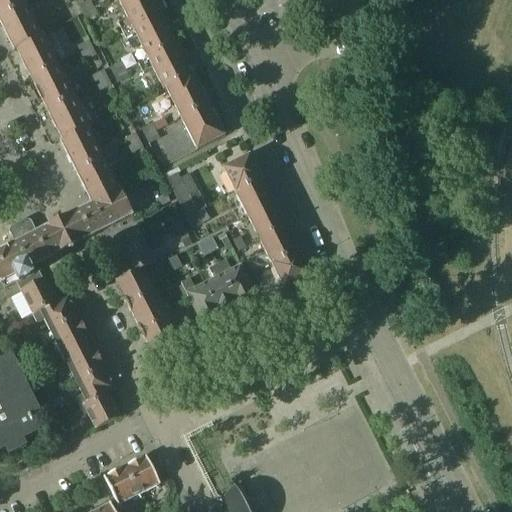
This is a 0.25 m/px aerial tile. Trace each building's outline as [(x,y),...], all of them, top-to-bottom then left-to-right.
[(33,0),(0,17),(0,26),(12,51),(15,50),(14,49),(39,36),(28,13),(37,8),(33,0)] [(0,0),(0,17),(33,0),(0,0)] [(158,16),(150,0),(115,0),(126,20),(116,25),(121,34),(158,16)] [(77,6),(81,14),(92,8),(88,1),(77,6)] [(92,8),(81,14),(84,21),(95,15),(92,8)] [(173,44),(158,16),(121,34),(125,42),(135,37),(145,58),(173,44)] [(14,49),(15,50),(30,81),(58,67),(41,34),(39,36),(14,49)] [(76,47),(80,55),(91,50),(87,42),(76,47)] [(189,76),(188,75),(173,44),(145,58),(146,59),(136,64),(141,73),(150,68),(162,91),(164,90),(164,89),(189,76)] [(91,50),(80,55),(83,62),(94,56),(91,50)] [(108,69),(112,76),(123,70),(119,63),(108,69)] [(58,67),(30,81),(34,89),(45,110),(73,96),(58,67)] [(123,70),(112,76),(116,83),(127,78),(123,70)] [(91,77),(95,85),(106,79),(102,72),(91,77)] [(191,74),(188,75),(189,76),(164,89),(164,90),(179,120),(207,106),(205,100),(205,99),(199,88),(198,88),(191,74)] [(106,79),(95,85),(98,92),(109,86),(106,79)] [(73,96),(45,110),(55,131),(56,131),(61,141),(61,142),(86,129),(87,130),(89,129),(73,96)] [(223,135),(233,132),(223,100),(213,103),(223,135)] [(210,111),(207,106),(179,120),(195,151),(223,137),(216,123),(217,122),(211,111),(210,111)] [(140,130),(143,138),(154,132),(150,125),(140,130)] [(86,129),(61,142),(61,141),(58,142),(74,174),(111,155),(107,146),(97,151),(87,130),(86,129)] [(154,132),(143,138),(147,145),(158,139),(154,132)] [(123,140),(127,147),(137,141),(134,134),(123,140)] [(137,141),(127,147),(130,154),(141,149),(137,141)] [(111,155),(74,174),(89,204),(117,190),(106,168),(116,163),(111,155)] [(221,169),(234,194),(260,180),(247,155),(221,169)] [(176,174),(165,180),(168,187),(179,181),(176,174)] [(272,204),(260,180),(234,194),(246,218),(272,204)] [(179,181),(168,187),(172,194),(183,189),(179,181)] [(183,189),(172,194),(176,201),(187,196),(183,189)] [(118,190),(117,190),(89,204),(74,211),(88,238),(131,216),(118,190)] [(154,200),(158,208),(168,202),(165,195),(154,200)] [(187,196),(176,201),(179,209),(190,203),(187,196)] [(190,203),(179,209),(183,216),(194,210),(190,203)] [(284,228),(272,204),(246,218),(258,241),(284,228)] [(194,210),(183,216),(187,223),(198,217),(194,210)] [(13,243),(0,249),(0,285),(2,289),(2,290),(15,284),(18,291),(41,280),(37,272),(39,271),(35,265),(50,257),(70,247),(88,238),(74,211),(56,221),(37,230),(34,232),(29,221),(23,219),(9,227),(7,232),(13,243)] [(168,220),(174,231),(181,227),(176,217),(168,220)] [(198,217),(187,223),(190,230),(201,224),(198,217)] [(135,227),(108,241),(118,259),(154,241),(150,232),(140,237),(135,227)] [(181,227),(174,231),(180,242),(187,238),(181,227)] [(297,252),(284,228),(258,241),(270,266),(297,252)] [(230,248),(223,233),(215,237),(218,242),(219,241),(224,251),(230,248)] [(187,238),(180,242),(183,248),(190,244),(187,238)] [(211,238),(204,242),(209,253),(216,249),(211,238)] [(239,238),(231,241),(237,252),(244,249),(239,238)] [(118,259),(126,276),(127,277),(141,270),(154,264),(149,254),(158,249),(154,241),(118,259)] [(204,242),(196,246),(202,257),(209,253),(204,242)] [(297,252),(270,266),(283,290),(309,277),(297,252)] [(174,257),(167,260),(172,271),(180,268),(174,257)] [(224,261),(216,265),(234,302),(253,292),(251,289),(246,278),(240,268),(239,265),(229,271),(224,261)] [(247,264),(240,268),(246,278),(253,275),(247,264)] [(234,302),(216,265),(207,270),(212,279),(203,284),(216,311),(234,302)] [(141,270),(127,277),(126,276),(114,282),(133,320),(159,306),(141,270)] [(258,285),(253,275),(246,278),(251,289),(258,285)] [(41,280),(18,291),(31,316),(56,303),(56,302),(44,279),(41,280)] [(184,293),(188,301),(197,320),(216,311),(203,284),(193,289),(188,279),(179,284),(180,286),(184,293)] [(170,292),(173,299),(184,293),(180,286),(170,292)] [(184,293),(173,299),(177,307),(188,301),(184,293)] [(56,303),(31,316),(35,324),(42,321),(48,333),(77,318),(66,297),(56,302),(56,303)] [(159,306),(133,320),(152,357),(178,343),(159,306)] [(4,330),(15,324),(11,317),(0,323),(4,330)] [(77,318),(48,333),(64,364),(79,356),(73,345),(87,338),(77,318)] [(19,331),(15,324),(4,330),(8,337),(19,331)] [(87,338),(73,345),(79,356),(64,364),(75,384),(103,370),(93,350),(94,350),(87,337),(87,338)] [(31,342),(20,347),(23,355),(35,349),(31,342)] [(0,452),(4,450),(7,456),(25,447),(22,441),(37,433),(29,417),(38,413),(24,385),(25,385),(10,356),(0,360),(0,452)] [(103,370),(75,384),(81,396),(77,398),(81,406),(106,393),(106,394),(114,390),(103,370)] [(48,385),(41,388),(46,399),(53,395),(48,385)] [(106,393),(81,406),(94,430),(119,418),(106,394),(106,393)] [(53,395),(46,399),(51,410),(59,406),(53,395)] [(63,414),(55,418),(61,429),(68,425),(63,414)] [(144,457),(123,467),(138,496),(158,485),(144,457)] [(102,478),(114,502),(116,506),(138,496),(123,467),(102,478)] [(223,497),(222,499),(221,501),(221,503),(220,510),(220,511),(254,511),(257,509),(252,499),(248,499),(240,484),(232,487),(231,488),(228,491),(226,492),(224,495),(223,497)]
